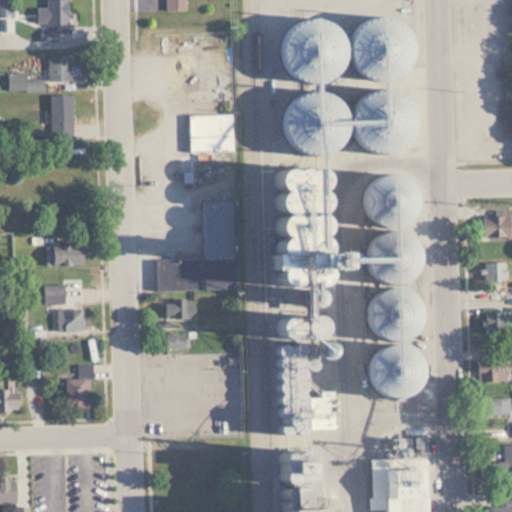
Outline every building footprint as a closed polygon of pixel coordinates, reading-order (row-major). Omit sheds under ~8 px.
[(162,0),(162,12),(182,12),(181,0),(162,0)] [(43,2),(44,30),(36,31),(37,42),(63,41),(60,1),(43,2)] [(366,18),(376,20),(386,25),(393,33),(397,42),(398,53),(395,63),(390,72),(381,78),(371,82),(361,82),(351,78),(342,72),(337,63),(334,53),(335,42),(339,32),(346,25),(356,20),(366,18)] [(298,20),(308,21),(317,26),(324,34),(328,44),(329,54),(327,64),(321,73),(313,80),(303,83),(292,83),(282,80),(274,73),(268,64),(265,54),(266,44),(271,34),(278,26),(287,21),(298,20)] [(68,58),(44,58),(44,82),(68,82),(68,58)] [(40,92),(40,82),(22,82),(22,74),(4,74),(4,92),(40,92)] [(368,89),(378,91),(387,96),(394,104),(398,113),(399,124),(397,134),(391,143),(383,149),(373,153),(362,153),(352,149),(344,143),(338,134),(335,124),(336,113),(341,103),(348,96),(357,91),(368,89)] [(300,92),(310,93),(319,98),(327,106),(331,116),(332,126),(329,136),(323,145),(315,152),(305,155),(294,155),(284,152),(276,145),(270,136),(268,126),(269,116),(273,106),(280,98),(289,93),(300,92)] [(69,140),(69,97),(46,97),(46,140),(69,140)] [(229,151),(228,115),(184,115),(185,151),(229,151)] [(271,170),(321,170),(324,284),(275,283),(271,170)] [(367,177),(375,176),(384,178),(391,183),(396,190),(399,198),(399,207),(397,215),(392,222),(384,227),(376,229),(367,229),(359,225),(352,220),(348,212),(346,203),(348,194),(352,186),(359,180),(367,177)] [(228,201),(199,201),(200,261),(229,260),(228,201)] [(511,211),(475,211),(475,238),(511,237),(511,211)] [(369,233),(378,232),(386,234),(393,239),(399,246),(402,254),(402,263),(399,271),(394,278),(387,283),(378,285),(369,285),(361,282),(355,276),(350,268),(349,259),(350,250),(354,242),(361,236),(369,233)] [(76,248),(44,248),(44,266),(76,266),(76,248)] [(153,262),(152,290),(234,289),(233,260),(229,260),(200,261),(153,262)] [(480,281),(501,281),(501,263),(480,263),(480,281)] [(61,285),(40,285),(40,305),(61,305),(61,285)] [(371,290),(380,289),(388,292),(395,296),(401,303),(404,311),(404,320),(401,328),(396,335),(389,340),(380,343),(371,342),(363,339),(357,333),(352,325),(351,316),(352,308),(356,300),(363,294),(371,290)] [(192,299),(159,299),(159,318),(192,318),(192,299)] [(79,309),(53,309),(53,331),(79,331),(79,309)] [(184,348),(184,334),(158,334),(158,348),(184,348)] [(373,347),(382,346),(390,348),(397,353),(403,360),(406,368),(406,376),(403,385),(398,392),(391,397),(382,399),(373,398),(365,395),(359,389),(354,381),(353,373),(354,364),(358,356),(365,350),(373,347)] [(508,366),(470,366),(470,383),(508,383),(508,366)] [(87,409),(87,378),(61,378),(61,409),(87,409)] [(0,388),(0,411),(13,411),(13,388),(0,388)] [(507,398),(472,398),(472,415),(507,415),(507,398)] [(511,446),(484,447),(484,480),(511,479),(511,446)] [(197,453),(159,453),(159,477),(197,477),(197,453)] [(422,511),(421,458),(364,459),(366,511),(376,510),(376,511),(422,511)] [(12,481),(0,481),(0,504),(12,504),(12,481)] [(511,511),(511,495),(496,495),(496,507),(486,507),(486,511),(511,511)]
